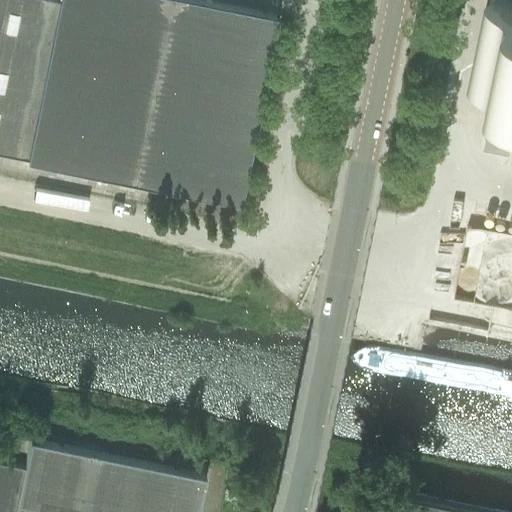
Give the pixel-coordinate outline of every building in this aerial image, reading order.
[(0,0),(0,150),(236,198),(237,198),(275,15),(201,0),(0,0)] [(511,0),(489,0),(476,62),(494,66),(495,66),(501,67),(511,69),(511,0)] [(486,144),(507,148),(509,139),(508,138),(511,117),(511,93),(498,91),(489,135),(488,134),(486,144)] [(23,465),(13,511),(195,511),(203,473),(30,438),(24,465),(23,465)] [(0,511),(13,511),(23,465),(0,460),(0,511)] [(511,511),(389,488),(384,511),(511,511)]
